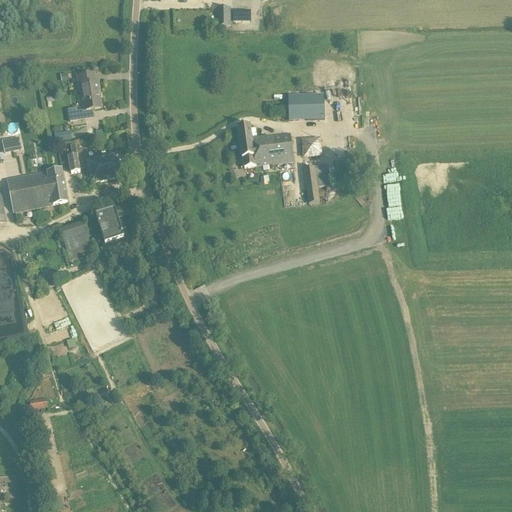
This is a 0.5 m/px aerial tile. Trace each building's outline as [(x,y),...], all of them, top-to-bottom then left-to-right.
[(217,27),(239,27),(239,9),(230,9),(217,9),(217,20),(217,27)] [(85,112),(93,111),(101,109),(100,98),(101,98),(98,84),(96,84),(94,75),(77,78),(80,93),(82,93),(85,112)] [(289,124),(325,123),(324,97),(288,98),(289,124)] [(85,112),(78,113),(77,110),(68,111),(70,123),(94,119),(93,111),(85,112)] [(245,169),(294,163),(290,135),(252,140),(250,126),(238,127),(243,160),(244,160),(245,169)] [(19,138),(2,142),(5,155),(22,151),(19,138)] [(303,139),(303,158),(322,157),(322,138),(303,139)] [(75,146),(71,147),(73,157),(68,158),(72,175),(81,173),(75,146)] [(120,155),(87,163),(92,185),(125,178),(120,155)] [(318,189),(330,187),(327,167),(304,170),(309,205),(320,204),(318,189)] [(53,207),(68,204),(62,171),(47,174),(8,181),(14,214),(53,206),(53,207)] [(125,230),(128,224),(126,218),(127,218),(124,208),(96,217),(105,245),(124,239),(122,231),(125,230)] [(94,256),(91,245),(84,223),(60,230),(70,263),(94,256)] [(65,339),(77,335),(74,326),(62,331),(65,339)] [(31,411),(48,409),(47,400),(30,402),(31,411)]
